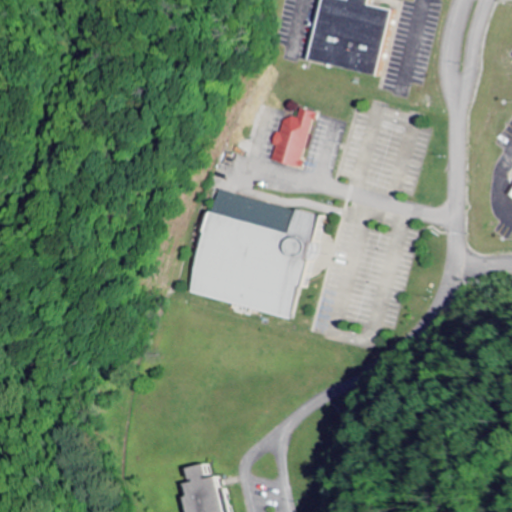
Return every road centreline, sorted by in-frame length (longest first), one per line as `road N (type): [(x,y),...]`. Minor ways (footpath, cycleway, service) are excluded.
road 1 (residential): [(451,151),(442,291),(376,369),(290,431)]
road 2 (residential): [(451,151),(491,0)]
road 3 (residential): [(457,0),(442,67),(451,151)]
